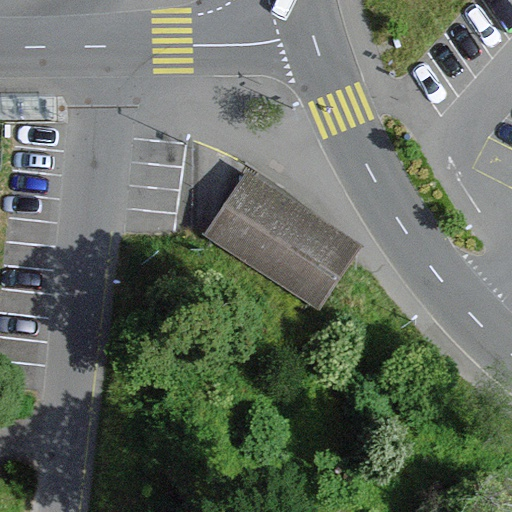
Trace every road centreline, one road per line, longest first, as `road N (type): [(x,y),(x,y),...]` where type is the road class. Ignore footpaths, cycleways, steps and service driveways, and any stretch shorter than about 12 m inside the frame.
road 1 (residential): [(68,511),(101,47)]
road 2 (residential): [(306,30),(333,108),(386,213),(511,348)]
road 3 (residential): [(101,47),(306,30)]
